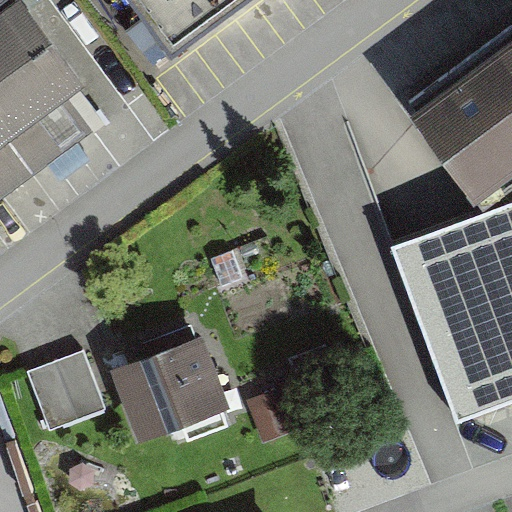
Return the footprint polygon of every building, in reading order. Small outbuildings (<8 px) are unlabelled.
[(86,83),(24,0),(0,0),(0,198),(95,129),(70,95),(86,83)] [(129,0),(173,59),(254,0),(129,0)] [(483,209),(511,187),(511,27),(407,106),(483,209)] [(511,205),(396,248),(459,421),(511,402),(511,205)] [(233,408),(205,334),(113,369),(141,443),(233,408)] [(329,346),(295,359),(307,393),(341,381),(329,346)] [(107,411),(84,350),(29,371),(51,431),(107,411)] [(290,385),(248,400),(264,443),(306,428),(290,385)]
